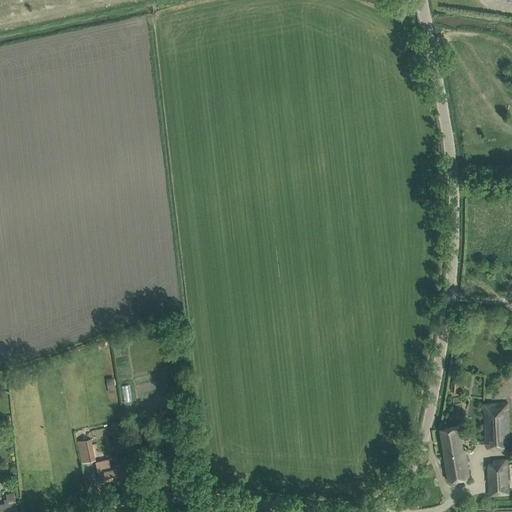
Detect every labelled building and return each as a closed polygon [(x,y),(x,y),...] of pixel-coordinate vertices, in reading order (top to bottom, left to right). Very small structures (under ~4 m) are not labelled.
[(508,403),(484,403),(484,408),(485,408),(485,444),(487,448),(492,448),(492,451),(511,450),(511,443),(510,443),(508,408),(509,408),(508,403)] [(122,425),(115,427),(119,448),(126,447),(122,425)] [(460,425),(440,429),(444,453),(443,453),(448,480),(470,477),(466,448),(464,448),(460,425)] [(78,440),(82,462),(96,459),(92,437),(78,440)] [(142,442),(130,443),(132,453),(143,451),(142,442)] [(152,461),(152,472),(176,473),(177,460),(171,460),(171,456),(155,456),(155,461),(152,461)] [(96,461),(101,483),(131,476),(128,463),(111,466),(109,458),(96,461)] [(490,494),(509,493),(507,460),(494,460),(494,462),(488,463),(490,494)] [(5,502),(0,503),(0,511),(17,511),(15,500),(5,502)]
